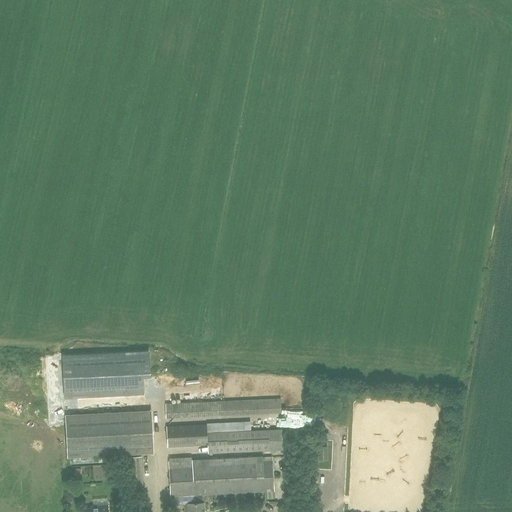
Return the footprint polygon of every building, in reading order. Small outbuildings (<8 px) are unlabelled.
[(257,414),(283,414),(283,406),(257,406),(257,414)] [(151,410),(65,414),(67,456),(153,452),(151,410)] [(207,445),(207,433),(206,424),(166,427),(168,447),(207,445)] [(218,431),(226,430),(226,424),(209,425),(210,432),(218,432),(218,431)] [(282,429),(207,433),(207,445),(208,453),(282,449),(282,429)] [(321,446),(320,461),(330,461),(330,446),(321,446)] [(259,456),(259,457),(168,461),(168,462),(170,496),(194,494),(203,495),(275,491),(273,455),(259,456)] [(140,456),(124,457),(126,492),(142,492),(140,456)] [(204,502),(203,495),(194,494),(195,503),(184,503),(184,511),(204,511),(204,502)]
